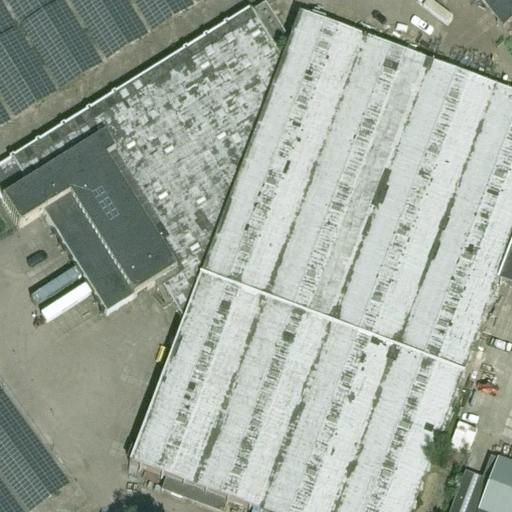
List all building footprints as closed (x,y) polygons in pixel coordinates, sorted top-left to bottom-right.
[(511,21),(511,0),(479,0),(502,30),(511,21)] [(511,248),(511,98),(298,18),(282,62),(274,49),(285,41),(286,37),(266,6),(0,171),(0,197),(2,202),(1,202),(19,231),(44,216),(106,317),(159,285),(183,325),(129,465),(166,479),(162,492),(214,511),(224,511),(228,502),(253,511),(412,511),(499,283),(511,248)] [(511,248),(499,283),(511,287),(511,248)] [(54,434),(45,438),(54,459),(63,455),(54,434)] [(511,511),(511,468),(495,462),(487,483),(463,474),(448,511),(511,511)] [(94,480),(77,489),(89,511),(101,511),(109,508),(94,480)]
